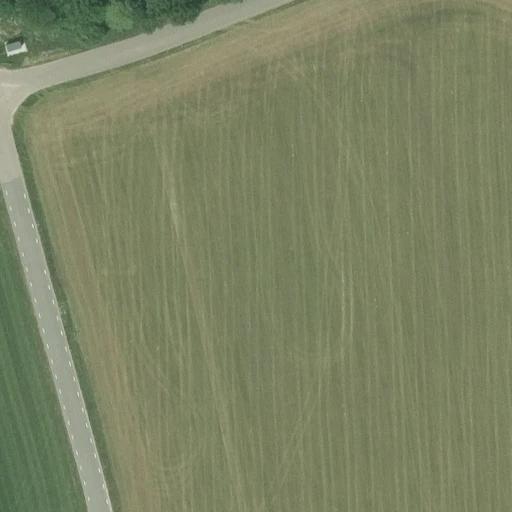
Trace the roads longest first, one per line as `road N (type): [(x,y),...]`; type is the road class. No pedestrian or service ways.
road 1 (unclassified): [(98,511),(0,148)]
road 2 (unclassified): [(0,92),(269,0)]
